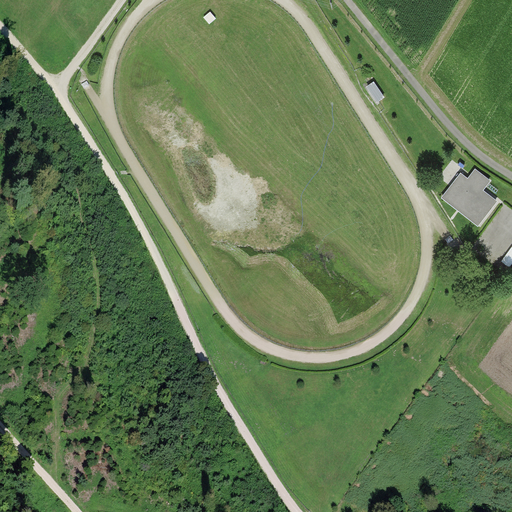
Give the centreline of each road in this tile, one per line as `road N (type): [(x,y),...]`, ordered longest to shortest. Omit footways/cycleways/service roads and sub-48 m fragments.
road 1 (track): [(296,511),(187,345),(56,83),(0,22)]
road 2 (track): [(345,0),(436,112),(511,177)]
